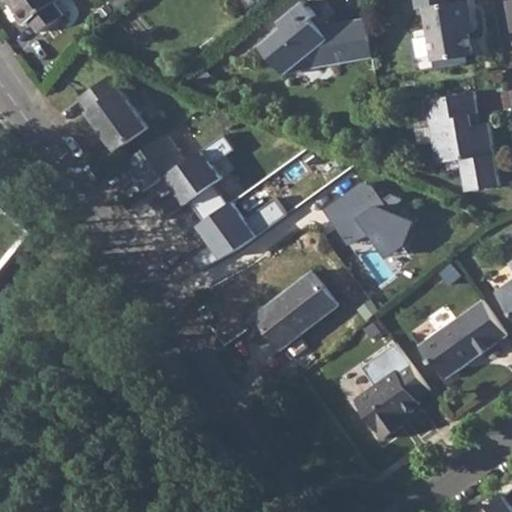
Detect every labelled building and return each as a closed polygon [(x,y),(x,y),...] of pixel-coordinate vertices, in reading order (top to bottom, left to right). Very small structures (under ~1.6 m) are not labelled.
[(8,0),(24,21),(30,18),(40,30),(64,12),(55,0),(8,0)] [(443,0),(412,0),(415,9),(421,8),(431,61),(470,54),(464,23),(470,22),(465,0),(461,0),(444,4),(443,0)] [(371,57),(364,19),(314,28),(308,20),(312,17),(300,3),(275,23),(280,29),(258,47),(282,76),(294,66),(339,57),(345,61),(371,57)] [(112,74),(80,96),(89,109),(88,110),(116,150),(150,126),(122,86),(121,87),(112,74)] [(468,114),(477,112),(473,92),(424,100),(433,155),(444,161),(457,158),(464,189),(497,184),(485,122),(479,123),(471,125),(468,114)] [(274,151),(303,181),(325,160),(296,130),(274,151)] [(166,132),(125,161),(146,189),(187,160),(166,132)] [(187,160),(167,174),(176,188),(154,203),(165,218),(223,176),(203,148),(187,160)] [(364,182),(323,208),(333,222),(343,233),(351,242),(372,237),(389,255),(408,244),(419,220),(388,205),(374,186),(364,182)] [(235,202),(201,226),(221,258),(241,249),(260,235),(235,202)] [(511,279),(496,292),(511,314),(511,258),(509,260),(511,263),(511,279)] [(314,270),(258,313),(283,347),(340,304),(314,270)] [(509,333),(484,300),(422,346),(436,364),(438,363),(450,379),(470,365),(465,358),(473,352),(483,353),(509,333)] [(385,439),(403,427),(398,420),(404,416),(422,403),(419,398),(431,388),(407,354),(351,394),(385,439)] [(174,397),(166,402),(176,415),(183,410),(174,397)]
